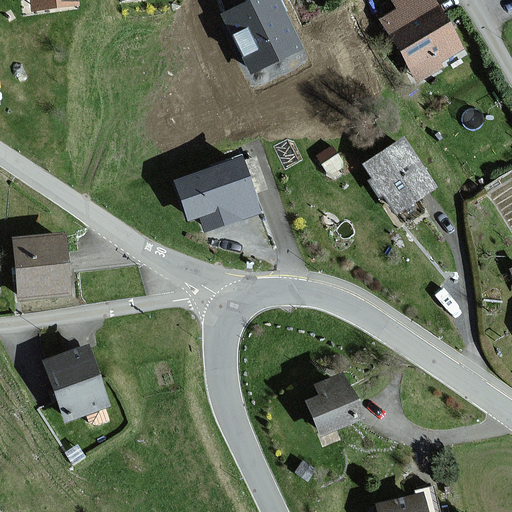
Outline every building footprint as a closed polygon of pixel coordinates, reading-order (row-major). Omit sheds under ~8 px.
[(75,0),(27,0),(28,11),(76,6),(75,0)] [(300,48),(277,0),(252,0),(225,13),(252,71),(300,48)] [(430,0),(386,0),(395,14),(378,25),(418,89),(442,74),(437,65),(461,50),(430,0)] [(398,140),(359,165),(390,214),(429,189),(398,140)] [(235,160),(171,183),(185,221),(198,217),(204,232),(254,214),(235,160)] [(63,235),(14,239),(20,299),(68,294),(63,235)] [(85,350),(42,366),(65,426),(108,410),(85,350)] [(342,374),(317,384),(322,396),(310,401),(325,434),(362,418),(342,374)] [(425,511),(421,494),(381,505),(382,511),(425,511)]
